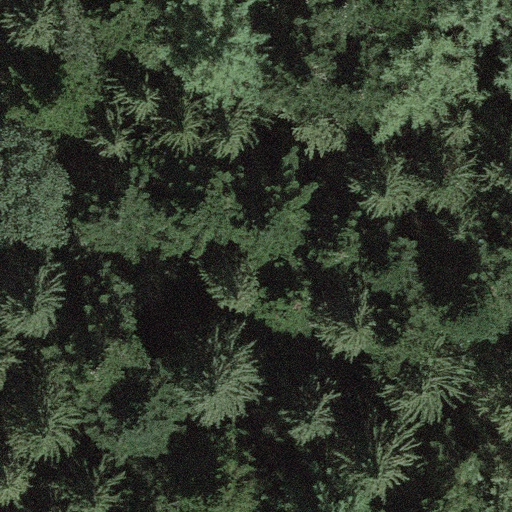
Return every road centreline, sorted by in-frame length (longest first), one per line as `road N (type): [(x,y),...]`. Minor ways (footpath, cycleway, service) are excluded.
road 1 (track): [(511,454),(489,445),(304,298),(135,153),(0,100)]
road 2 (track): [(205,511),(0,127)]
